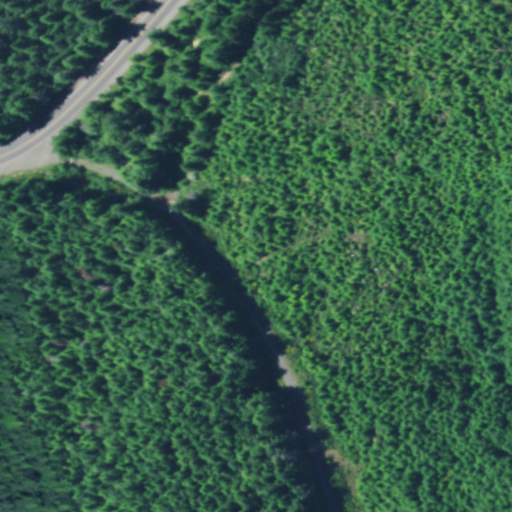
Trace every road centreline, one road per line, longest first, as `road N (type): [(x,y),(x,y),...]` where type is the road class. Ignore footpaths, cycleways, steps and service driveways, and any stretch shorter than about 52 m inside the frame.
road 1 (residential): [(330,511),(264,331),(225,270),(122,181),(17,139)]
road 2 (tertiary): [(154,0),(116,47),(0,147)]
